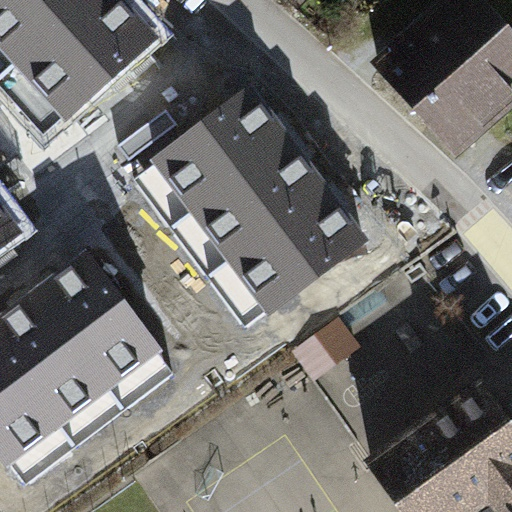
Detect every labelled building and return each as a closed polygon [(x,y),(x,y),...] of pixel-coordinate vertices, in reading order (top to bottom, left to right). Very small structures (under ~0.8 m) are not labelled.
[(117,0),(0,0),(0,37),(71,114),(153,39),(117,0)] [(511,31),(483,0),(456,0),(376,69),(465,168),(511,126),(511,31)] [(255,82),(154,157),(271,314),(372,239),(255,82)] [(0,202),(0,252),(24,235),(0,202)] [(165,348),(91,247),(0,313),(0,453),(8,464),(165,348)] [(339,319),(296,351),(318,383),(363,349),(339,319)] [(511,511),(511,418),(486,384),(369,470),(398,511),(511,511)]
